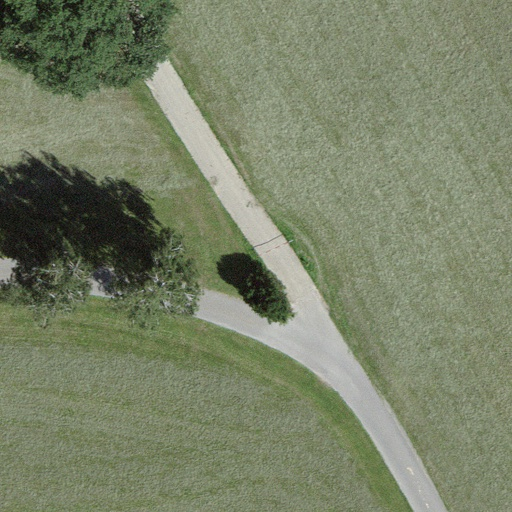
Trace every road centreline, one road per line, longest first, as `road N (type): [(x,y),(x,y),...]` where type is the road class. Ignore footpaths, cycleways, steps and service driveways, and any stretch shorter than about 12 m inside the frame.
road 1 (residential): [(431,511),(361,389),(289,338),(239,316),(133,289),(0,276)]
road 2 (track): [(121,0),(361,389)]
